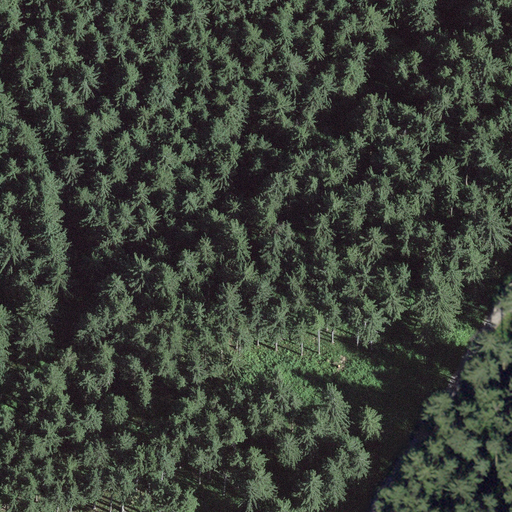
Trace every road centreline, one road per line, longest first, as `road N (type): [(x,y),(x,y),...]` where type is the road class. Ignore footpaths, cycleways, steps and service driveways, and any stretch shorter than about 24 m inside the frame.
road 1 (track): [(0,409),(45,351),(73,287),(70,232),(46,153),(0,71)]
road 2 (track): [(511,294),(375,511)]
